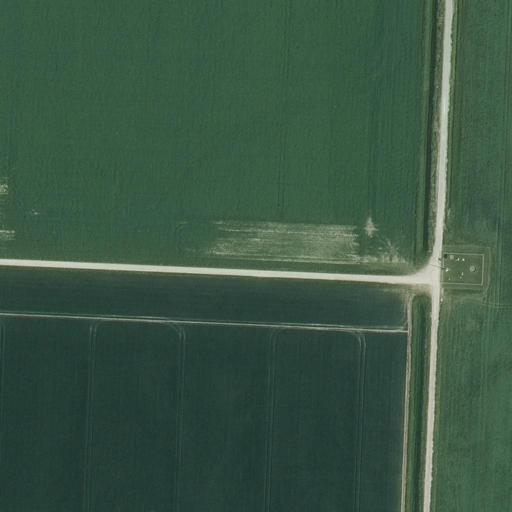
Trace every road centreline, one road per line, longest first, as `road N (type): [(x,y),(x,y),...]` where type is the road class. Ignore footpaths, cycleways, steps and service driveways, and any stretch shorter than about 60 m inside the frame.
road 1 (unclassified): [(436,280),(0,262)]
road 2 (unclassified): [(436,280),(447,0)]
road 3 (unclassified): [(426,511),(436,280)]
